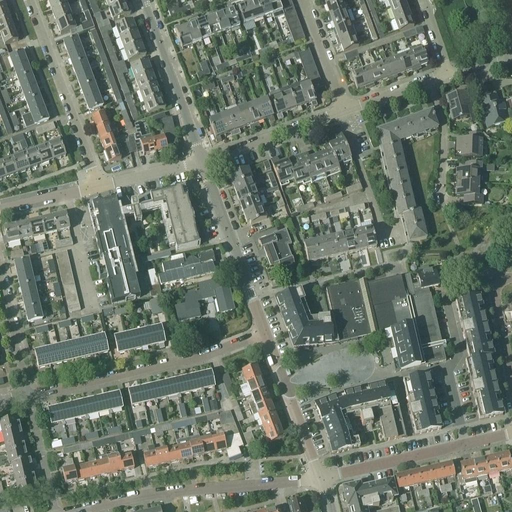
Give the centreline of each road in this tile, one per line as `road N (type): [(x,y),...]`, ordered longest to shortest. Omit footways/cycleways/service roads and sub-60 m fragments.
road 1 (residential): [(27,396),(265,333)]
road 2 (residential): [(97,189),(26,0)]
road 3 (residential): [(265,333),(201,162)]
road 4 (residential): [(201,162),(141,0)]
road 5 (residential): [(165,493),(321,478)]
road 6 (residential): [(465,445),(448,367),(459,352),(445,296)]
road 7 (residential): [(321,478),(265,333)]
road 8 (residential): [(201,162),(342,110)]
road 9 (residential): [(321,478),(465,445)]
road 10 (residential): [(386,240),(342,110)]
road 11 (residential): [(442,206),(444,124),(429,79)]
road 12 (residential): [(27,396),(0,278)]
road 13 (residential): [(92,312),(65,195)]
